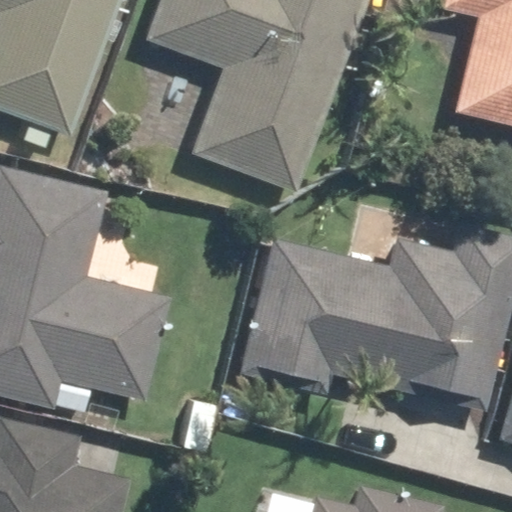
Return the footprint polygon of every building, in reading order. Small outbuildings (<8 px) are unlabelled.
[(0,0),(0,117),(54,138),(105,0),(0,0)] [(349,0),(144,0),(130,41),(208,68),(177,157),(281,193),(349,0)] [(511,0),(396,0),(396,2),(459,16),(437,114),(511,131),(511,0)] [(0,166),(0,399),(34,408),(42,378),(131,401),(158,301),(68,277),(91,191),(0,166)] [(249,229),(212,370),(322,399),(326,382),(465,418),(511,236),(511,233),(441,215),(433,248),(380,234),(373,261),(249,229)] [(511,324),(478,438),(511,447),(511,324)] [(0,511),(109,511),(118,474),(59,460),(65,434),(0,419),(0,511)] [(426,511),(430,500),(301,469),(290,511),(426,511)]
